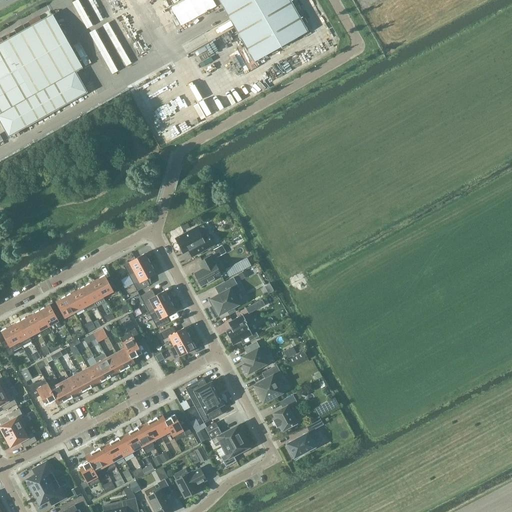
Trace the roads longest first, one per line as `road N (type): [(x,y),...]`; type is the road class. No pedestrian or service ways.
road 1 (unclassified): [(334,0),(356,49),(176,154),(154,230)]
road 2 (residential): [(218,354),(1,470)]
road 3 (residential): [(218,354),(273,456),(228,481),(199,511)]
road 4 (residential): [(0,312),(154,230)]
road 5 (residential): [(154,230),(218,354)]
